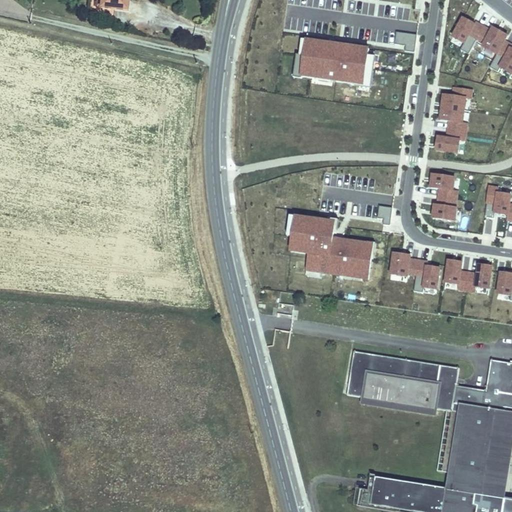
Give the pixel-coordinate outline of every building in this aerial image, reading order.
[(92,0),(90,23),(116,24),(116,16),(127,16),(127,0),(102,0),(103,1),(92,0)] [(464,19),(453,37),(464,43),(461,49),(469,54),(477,40),(484,44),(483,47),(497,54),(490,67),(498,73),(501,68),(511,73),(511,50),(511,48),(511,44),(505,41),(508,36),(493,28),(491,31),(476,23),(475,25),(464,19)] [(417,35),(397,33),(395,44),(405,46),(405,51),(415,53),(417,35)] [(306,55),(297,54),(294,77),(302,78),(302,76),(360,85),(360,83),(370,84),(374,52),(370,52),(370,50),(308,41),(306,55)] [(471,99),(473,91),(454,88),(453,96),(444,95),(440,121),(449,122),(447,138),(438,137),(437,150),(459,153),(460,141),(466,141),(468,124),(463,123),(466,99),(471,99)] [(455,178),(432,175),(430,188),(439,189),(437,206),(435,205),(433,219),(455,222),(457,209),(456,209),(458,191),(453,191),(455,178)] [(499,188),(489,187),(485,217),(495,219),(495,214),(508,216),(507,220),(511,220),(511,205),(510,205),(511,195),(499,193),(499,188)] [(393,208),(379,206),(378,219),(384,220),(383,225),(391,226),(393,208)] [(336,223),(297,217),(292,253),(309,256),(306,278),(320,280),(320,276),(364,282),(364,280),(369,281),(373,259),(374,259),(376,244),(369,243),(369,245),(342,241),(341,243),(334,242),(336,223)] [(504,236),(506,220),(499,219),(497,235),(504,236)] [(411,256),(393,253),(390,275),(407,278),(408,274),(416,275),(413,292),(423,293),(424,288),(437,290),(440,269),(427,267),(428,262),(410,260),(411,256)] [(462,263),(449,261),(446,283),(459,285),(458,290),(476,292),(477,288),(489,290),(492,267),(479,265),(478,275),(461,272),(462,263)] [(511,274),(501,273),(498,294),(511,296),(510,301),(511,301),(511,274)] [(496,430),(498,418),(511,420),(511,362),(495,360),(491,391),(461,386),(464,368),(359,351),(352,395),(370,398),(439,409),(451,411),(456,411),(446,470),(460,472),(460,473),(457,490),(380,478),(378,490),(373,489),(365,488),(362,505),(403,511),(404,511),(405,509),(424,511),(511,511),(511,498),(509,498),(486,495),(493,449),(495,450),(498,451),(502,451),(506,450),(509,447),(511,443),(511,438),(508,433),(503,430),(496,430)] [(439,409),(370,398),(369,404),(438,415),(439,409)] [(511,420),(498,418),(496,430),(503,430),(508,433),(511,438),(511,443),(509,447),(506,450),(502,451),(498,451),(495,450),(493,449),(486,495),(509,498),(511,481),(511,420)]
